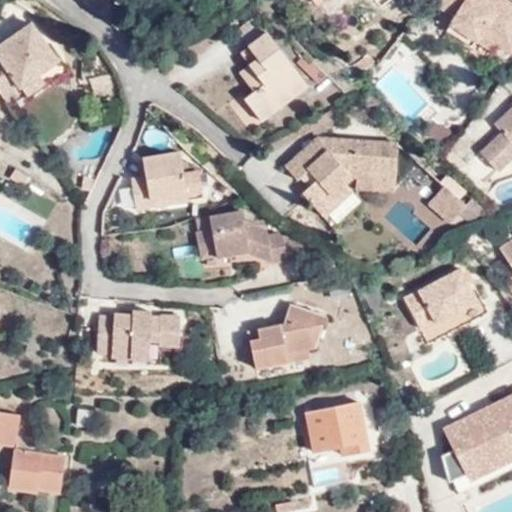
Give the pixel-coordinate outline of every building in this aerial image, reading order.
[(79,0),(94,11),(103,0),(79,0)] [(103,0),(94,11),(108,22),(116,10),(103,0)] [(442,0),(439,5),(457,17),(451,25),(473,39),(479,30),(495,40),(510,50),(511,47),(511,6),(509,11),(498,5),(501,0),(442,0)] [(511,6),(511,4),(505,0),(501,0),(498,5),(509,11),(511,6)] [(0,64),(0,94),(3,99),(20,87),(38,74),(56,62),(29,24),(0,44),(0,60),(2,63),(0,64)] [(473,39),(451,25),(446,32),(468,46),(473,39)] [(479,30),(473,39),(489,49),(495,40),(479,30)] [(262,85),(252,92),(242,99),(259,121),(306,86),(266,33),(238,53),(248,66),(262,85)] [(318,84),(328,73),(306,52),(296,63),(318,84)] [(237,73),(252,92),(262,85),(248,66),(237,73)] [(44,83),(38,74),(20,87),(24,94),(25,95),(44,83)] [(109,79),(104,75),(88,81),(92,94),(107,96),(119,90),(115,81),(109,79)] [(3,99),(6,103),(8,106),(24,94),(20,87),(3,99)] [(481,151),(499,170),(511,157),(511,109),(496,124),(505,134),(496,142),(494,139),(481,151)] [(275,150),(335,119),(331,111),(270,143),(275,150)] [(332,198),(345,187),(351,182),(351,190),(393,192),(395,144),(319,140),(286,168),(297,181),(303,176),(309,172),(316,180),(310,185),(300,193),(322,217),(338,205),(332,198)] [(201,190),(198,172),(182,174),(181,168),(179,152),(141,157),(144,176),(131,178),(134,207),(166,203),(165,195),(186,192),(201,190)] [(309,172),(303,176),(310,185),(316,180),(309,172)] [(351,193),(345,187),(332,198),(338,205),(351,193)] [(452,223),(460,213),(467,205),(444,187),(430,203),(452,223)] [(187,200),(186,192),(165,195),(166,203),(187,200)] [(467,205),(460,213),(466,218),(473,224),(485,210),(473,199),(467,205)] [(286,259),(282,234),(277,231),(266,233),(265,228),(241,219),(240,209),(211,214),(212,226),(198,228),(196,229),(200,256),(217,254),(217,256),(236,252),(235,245),(244,244),(246,251),(271,262),(286,259)] [(466,218),(460,213),(452,223),(457,228),(466,218)] [(212,226),(211,214),(196,217),(198,228),(212,226)] [(293,232),(282,234),(286,259),(306,255),(304,241),(293,232)] [(511,238),(507,242),(503,235),(494,241),(499,248),(497,249),(511,271),(511,238)] [(236,252),(246,251),(244,244),(235,245),(236,252)] [(427,344),(487,313),(480,298),(476,300),(460,269),(404,299),(427,344)] [(282,324),(258,327),(260,338),(250,340),(255,366),(287,362),(286,353),(307,350),(316,348),(324,323),(328,321),(326,314),(290,302),(282,324)] [(131,347),(149,347),(149,338),(159,339),(159,344),(179,345),(179,315),(160,314),(160,316),(160,321),(149,322),(149,316),(149,311),(133,310),(133,314),(113,313),(113,316),(98,316),(97,352),(112,353),(111,356),(130,356),(131,347)] [(260,338),(258,327),(248,329),(250,340),(260,338)] [(23,348),(37,353),(40,344),(27,339),(23,348)] [(148,357),(149,347),(131,347),(130,356),(148,357)] [(308,359),(307,350),(286,353),(287,362),(308,359)] [(511,393),(442,425),(454,451),(442,457),(447,482),(464,474),(470,483),(511,463),(511,393)] [(374,399),(359,402),(368,450),(383,447),(374,399)] [(368,450),(359,402),(359,400),(306,411),(315,455),(343,449),(344,455),(368,450)] [(93,428),(95,411),(79,410),(77,426),(93,428)] [(0,445),(15,448),(21,417),(0,413),(0,445)] [(8,487),(60,494),(64,466),(61,465),(62,457),(14,450),(8,487)] [(464,511),(457,497),(432,508),(434,511),(464,511)]
